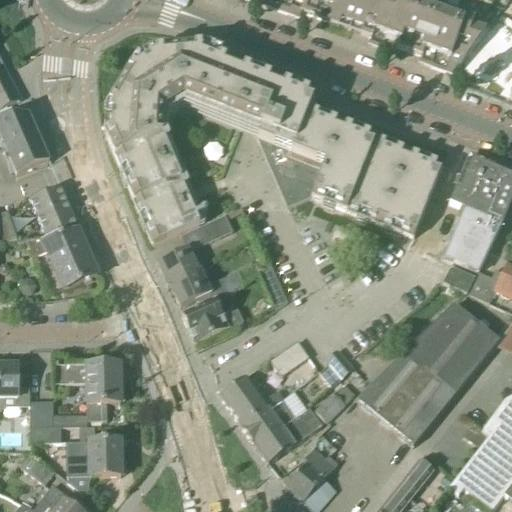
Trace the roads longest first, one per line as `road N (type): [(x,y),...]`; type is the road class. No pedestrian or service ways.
road 1 (tertiary): [(511,140),(201,22)]
road 2 (tertiary): [(206,504),(143,316)]
road 3 (tertiary): [(143,316),(79,156)]
road 4 (tertiary): [(58,15),(58,109),(79,156)]
road 5 (residential): [(0,329),(143,316)]
road 6 (tertiary): [(79,156),(77,82),(93,26)]
